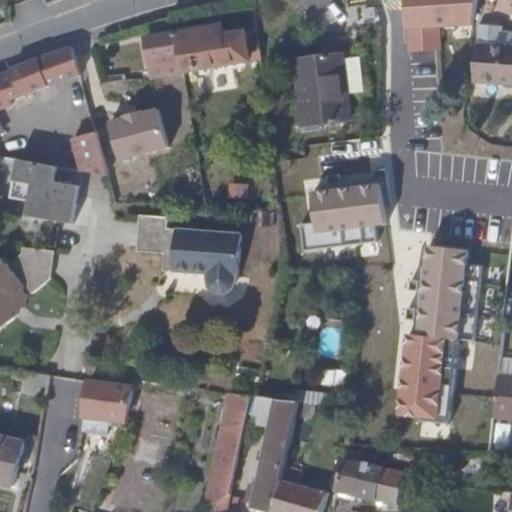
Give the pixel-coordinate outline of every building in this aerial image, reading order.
[(474,26),(477,0),(406,0),(408,52),(441,51),(442,27),(474,26)] [(260,71),(258,41),(245,44),(244,32),(222,36),(221,27),(176,36),(182,75),(182,77),(249,63),(250,72),(260,71)] [(485,88),(493,29),(479,28),(472,87),(485,88)] [(511,37),(503,36),(504,31),(493,29),(485,88),(511,91),(511,37)] [(182,75),(176,36),(143,42),(148,68),(152,67),(154,79),(182,75)] [(77,76),(73,56),(71,49),(37,54),(44,87),(77,76)] [(98,84),(89,53),(73,56),(77,76),(80,88),(98,84)] [(44,87),(37,54),(3,67),(13,97),(21,94),(44,87)] [(347,122),(342,58),(296,62),(301,126),(347,122)] [(0,101),(5,100),(13,97),(3,67),(0,68),(0,101)] [(17,107),(17,103),(22,99),(21,94),(13,97),(5,100),(6,112),(17,107)] [(167,149),(156,109),(104,123),(115,163),(167,149)] [(102,177),(92,135),(67,139),(75,171),(102,177)] [(64,205),(68,186),(50,183),(52,167),(14,159),(8,190),(26,193),(24,202),(21,216),(68,225),(69,222),(71,206),(64,205)] [(239,172),(239,160),(228,160),(228,172),(239,172)] [(384,225),(380,183),(317,190),(320,222),(321,232),(376,226),(384,225)] [(71,206),(74,187),(68,186),(64,205),(71,206)] [(24,202),(26,193),(8,190),(6,198),(24,202)] [(233,277),(236,235),(162,229),(162,218),(134,216),(132,252),(158,255),(166,254),(171,260),(168,262),(167,273),(201,275),(203,289),(210,295),(220,296),(226,291),(230,283),(230,278),(233,277)] [(321,232),(320,222),(301,226),(304,252),(379,243),(376,226),(321,232)] [(17,306),(19,294),(24,293),(42,278),(46,251),(14,248),(14,252),(0,263),(0,262),(0,322),(12,313),(12,306),(17,306)] [(470,252),(429,248),(419,338),(450,341),(460,342),(470,252)] [(171,260),(166,254),(158,255),(158,272),(167,273),(168,262),(171,260)] [(450,341),(419,338),(409,337),(400,416),(441,421),(450,341)] [(29,370),(24,390),(47,396),(52,376),(29,370)] [(511,420),(511,377),(496,375),(492,418),(511,420)] [(112,422),(120,386),(89,381),(82,418),(112,422)] [(232,436),(241,393),(220,391),(211,432),(232,436)] [(269,511),(280,467),(297,399),(251,394),(250,402),(246,419),(265,423),(243,509),(259,511),(269,511)] [(216,511),(232,436),(211,432),(197,499),(208,502),(205,511),(216,511)] [(348,498),(359,462),(342,457),(328,493),(348,498)] [(369,503),(378,467),(359,462),(348,498),(369,503)] [(314,511),(320,490),(294,484),(297,472),(280,467),(269,511),(314,511)] [(391,508),(399,474),(378,467),(369,503),(391,508)]
